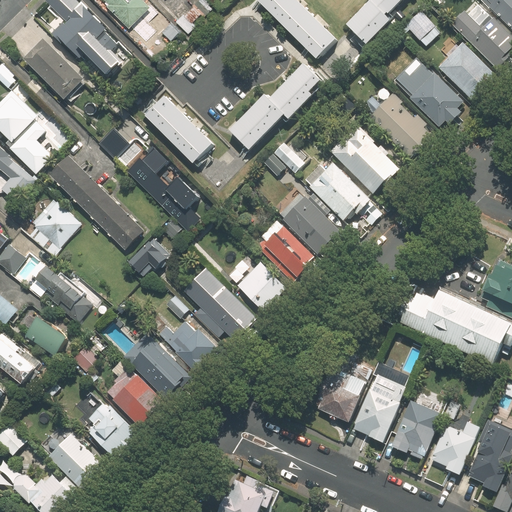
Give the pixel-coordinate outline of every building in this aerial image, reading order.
[(74,0),(48,0),(46,3),(68,25),(54,39),(88,71),(117,42),(74,0)] [(133,25),(152,8),(145,0),(102,0),(129,29),(133,25)] [(161,1),(155,6),(176,30),(180,26),(187,34),(197,26),(193,22),(201,15),(204,18),(215,8),(207,0),(199,0),(178,19),(161,1)] [(304,7),(307,4),(302,0),(265,0),(261,5),(319,62),(339,41),(322,24),(327,20),(321,15),(317,19),(304,7)] [(366,0),(370,4),(358,15),(356,13),(343,24),(364,47),(395,19),(391,15),(406,0),(366,0)] [(511,38),(476,0),(451,23),(497,72),(511,57),(511,38)] [(511,0),(482,0),(511,31),(511,0)] [(152,8),(133,25),(143,36),(138,41),(142,45),(140,48),(147,56),(150,54),(155,59),(168,47),(151,28),(162,18),(152,8)] [(410,31),(427,48),(448,27),(439,18),(434,22),(422,10),(401,32),(405,35),(410,31)] [(463,39),(453,29),(447,35),(456,45),(463,39)] [(86,84),(43,42),(23,62),(66,104),(86,84)] [(458,49),(451,42),(445,47),(449,51),(446,54),(450,58),(439,69),(475,105),(499,80),(463,45),(458,49)] [(409,100),(440,130),(446,123),(450,126),(461,115),(457,112),(464,105),(417,59),(396,80),(413,97),(409,100)] [(17,81),(0,64),(0,81),(9,90),(17,81)] [(291,75),(284,81),(287,84),(270,101),(266,96),(228,132),(248,153),(284,118),(289,123),(314,99),(309,94),(322,82),(307,66),(294,78),(291,75)] [(367,99),(357,89),(348,99),(343,95),(334,104),(349,118),(367,99)] [(0,134),(25,158),(36,147),(33,144),(46,131),(36,122),(40,119),(13,93),(0,106),(0,134)] [(406,105),(395,94),(383,106),(374,98),(360,114),(413,163),(435,139),(425,131),(428,127),(417,116),(413,120),(402,109),(406,105)] [(177,106),(168,97),(158,107),(152,101),(140,113),(193,168),(195,166),(200,171),(212,159),(207,154),(216,146),(205,135),(209,131),(196,117),(191,121),(183,113),(180,116),(174,109),(177,106)] [(375,198),(399,172),(386,160),(389,156),(355,125),(328,154),(375,198)] [(113,159),(129,144),(115,129),(98,144),(113,159)] [(284,145),(265,164),(278,177),(287,167),(296,176),(306,166),(284,145)] [(35,181),(0,150),(0,171),(11,181),(2,191),(16,203),(35,181)] [(155,177),(169,163),(155,150),(142,163),(139,160),(126,174),(173,220),(174,221),(183,229),(187,234),(200,221),(190,210),(200,200),(179,179),(169,190),(155,177)] [(145,234),(71,158),(51,178),(125,253),(145,234)] [(371,227),(384,214),(333,164),(327,171),(321,165),(303,184),(314,195),(331,212),(343,223),(355,211),(371,227)] [(309,201),(301,193),(276,218),(279,221),(317,259),(342,233),(326,218),(331,212),(314,195),(309,201)] [(84,226),(55,200),(27,231),(56,257),(84,226)] [(317,259),(279,221),(263,237),(265,239),(260,245),(298,283),(319,261),(317,259)] [(134,259),(150,274),(169,253),(153,238),(134,259)] [(27,258),(9,245),(0,256),(0,266),(13,277),(27,258)] [(273,308),(275,309),(283,301),(281,299),(289,292),(262,264),(238,288),(265,315),(273,308)] [(203,266),(180,290),(233,342),(244,332),(248,335),(260,322),(203,266)] [(82,298),(86,293),(62,273),(58,278),(45,268),(31,286),(80,325),(94,308),(82,298)] [(480,302),(511,315),(511,275),(495,268),(480,302)] [(437,302),(421,295),(405,329),(489,367),(508,325),(440,294),(437,302)] [(0,324),(5,328),(19,308),(0,295),(0,324)] [(68,340),(37,321),(25,339),(56,359),(68,340)] [(205,362),(218,351),(199,331),(197,333),(187,322),(174,334),(169,328),(160,336),(199,379),(211,368),(205,362)] [(20,352),(0,335),(0,370),(19,388),(34,371),(16,356),(20,352)] [(156,342),(131,366),(168,404),(193,380),(156,342)] [(103,360),(89,345),(73,359),(87,374),(103,360)] [(349,425),(366,385),(372,371),(355,363),(349,377),(347,382),(327,373),(311,410),(349,425)] [(380,365),(352,431),(369,437),(368,439),(382,445),(411,378),(380,365)] [(128,368),(113,382),(116,385),(109,392),(115,398),(111,401),(140,430),(165,404),(128,368)] [(43,389),(51,399),(62,390),(54,380),(43,389)] [(424,462),(442,417),(447,403),(415,390),(409,403),(390,451),(405,457),(406,455),(424,462)] [(456,422),(463,404),(452,400),(446,418),(456,422)] [(88,420),(95,427),(87,434),(112,460),(120,452),(123,455),(132,446),(130,443),(137,436),(105,404),(88,420)] [(501,486),(511,460),(511,433),(487,423),(478,443),(482,445),(469,478),(483,484),(481,489),(497,496),(501,486)] [(446,426),(431,461),(447,468),(445,472),(460,478),(480,430),(467,425),(463,434),(446,426)] [(0,445),(13,458),(28,442),(12,426),(0,438),(0,445)] [(72,436),(49,458),(83,493),(106,470),(72,436)] [(78,489),(67,477),(60,484),(49,473),(37,485),(23,471),(9,486),(29,506),(31,504),(38,511),(60,511),(75,498),(72,495),(78,489)] [(511,475),(507,488),(503,486),(499,496),(493,508),(503,511),(509,511),(511,507),(511,475)] [(267,511),(270,511),(280,491),(247,477),(243,484),(238,482),(239,479),(233,476),(217,511),(259,511),(261,509),(267,511)]
